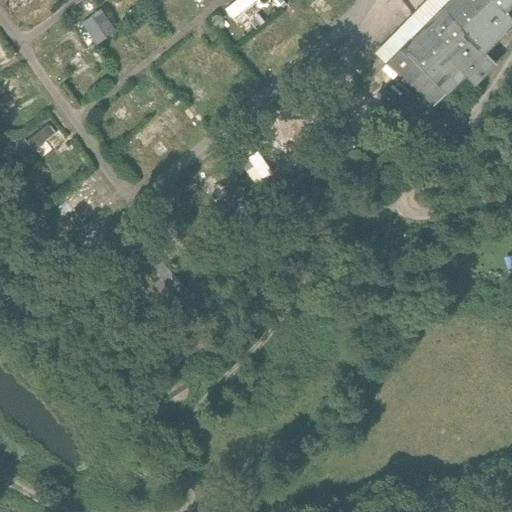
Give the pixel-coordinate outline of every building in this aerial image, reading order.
[(243,24),(269,5),(265,0),(233,0),(229,4),(243,24)] [(424,27),(390,62),(435,106),(465,75),(475,84),(497,62),(487,52),(511,26),(511,16),(507,12),(511,6),(511,0),(427,0),(412,15),(424,27)] [(105,2),(86,16),(101,38),(120,25),(105,2)] [(247,41),(262,60),(290,38),(275,19),(247,41)] [(45,46),(52,58),(58,54),(63,61),(87,45),(75,26),(45,46)] [(0,52),(10,46),(0,29),(0,52)] [(363,69),(346,48),(318,72),(335,93),(363,69)] [(0,77),(0,92),(12,86),(17,95),(33,87),(23,67),(0,77)] [(130,90),(146,109),(162,96),(146,77),(130,90)] [(378,104),(366,88),(339,109),(351,125),(378,104)] [(175,106),(136,125),(144,143),(184,124),(175,106)] [(29,131),(44,153),(68,137),(53,115),(29,131)] [(263,133),(287,168),(308,153),(284,118),(263,133)] [(55,199),(67,217),(102,194),(90,176),(55,199)] [(97,226),(114,219),(110,210),(93,217),(97,226)] [(166,249),(155,258),(178,285),(189,276),(166,249)]
